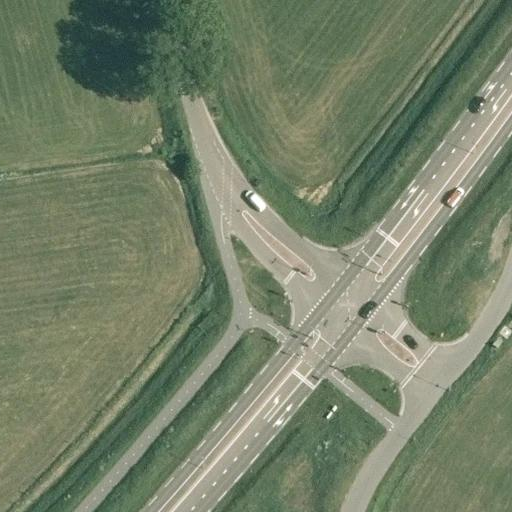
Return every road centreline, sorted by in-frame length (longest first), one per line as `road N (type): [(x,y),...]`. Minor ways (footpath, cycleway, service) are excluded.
road 1 (primary): [(511,63),(343,280)]
road 2 (primary): [(322,306),(148,511)]
road 3 (primary): [(199,511),(352,330)]
road 4 (primary): [(373,305),(511,123)]
road 5 (unclassified): [(163,0),(214,172)]
road 6 (unclassified): [(214,172),(247,236),(322,306)]
road 7 (unclassified): [(343,280),(214,172)]
road 8 (unclassified): [(352,511),(399,432),(432,395)]
